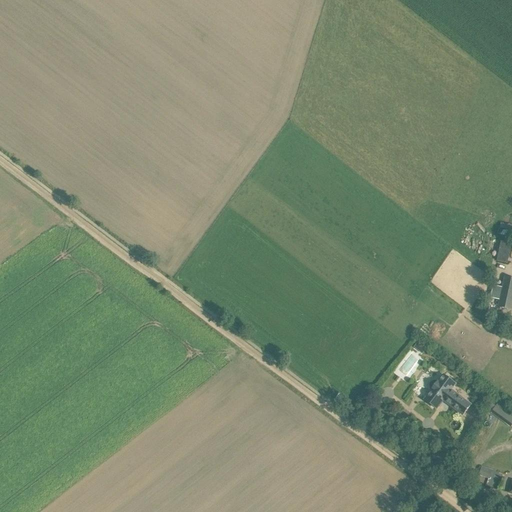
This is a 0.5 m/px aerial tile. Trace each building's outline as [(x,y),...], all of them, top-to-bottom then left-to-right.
[(511,244),(501,241),(497,261),(507,263),(511,244)] [(511,279),(504,278),(499,299),(511,301),(511,279)] [(511,310),(511,304),(511,301),(499,299),(497,307),(511,310)] [(498,314),(496,326),(503,328),(506,316),(498,314)] [(416,344),(412,348),(421,355),(424,351),(416,344)] [(432,392),(425,401),(436,409),(443,400),(463,415),(470,406),(450,391),(455,384),(444,376),(439,382),(438,382),(434,382),(432,382),(430,385),(430,387),(431,389),(432,390),(431,391),(432,392)] [(482,465),(479,473),(489,476),(491,469),(482,465)]
